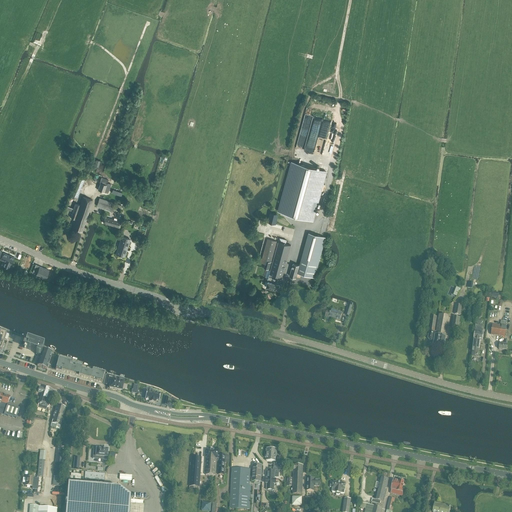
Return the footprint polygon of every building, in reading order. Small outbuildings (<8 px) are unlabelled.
[(326,171),(292,162),(279,211),(313,221),(326,171)] [(72,195),(74,196),(73,199),(75,199),(76,197),(78,197),(85,179),(79,177),(72,195)] [(98,190),(108,193),(111,184),(107,183),(108,180),(101,177),(100,182),(101,183),(98,190)] [(72,214),(73,214),(71,218),(75,219),(72,228),(82,231),(93,200),(83,196),(80,205),(75,203),(74,208),(66,205),(65,208),(72,211),(72,214)] [(97,206),(112,211),(115,203),(100,198),(97,206)] [(105,217),(103,223),(119,228),(121,222),(117,220),(117,219),(114,218),(114,220),(105,217)] [(296,277),(297,272),(314,277),(325,237),(309,233),(300,265),(293,263),(290,276),(296,277)] [(116,254),(124,256),(130,239),(122,237),(116,254)] [(265,268),(269,269),(277,241),(268,239),(263,258),(262,258),(260,263),(266,264),(265,268)] [(291,245),(279,242),(268,280),(266,286),(279,290),(280,284),(282,277),(285,269),(291,245)] [(3,253),(0,259),(5,261),(3,266),(9,268),(11,263),(12,264),(14,257),(3,253)] [(33,271),(37,272),(36,275),(41,278),(42,277),(45,278),(49,270),(42,267),(35,265),(34,268),(33,271)] [(325,317),(329,319),(329,318),(339,321),(342,314),(331,311),(331,313),(327,311),(325,317)] [(436,333),(434,332),(436,318),(431,317),(428,334),(427,339),(428,340),(429,341),(431,341),(433,340),(433,338),(434,338),(433,347),(444,349),(446,337),(445,337),(448,316),(439,315),(436,333)] [(451,329),(458,330),(460,319),(453,318),(451,329)] [(491,335),(505,338),(506,327),(507,322),(501,321),(500,326),(492,325),(491,335)] [(471,358),(478,358),(480,340),(482,340),(483,334),(482,334),(482,329),(475,328),(475,333),(474,333),(471,358)] [(0,350),(1,351),(4,341),(7,342),(9,335),(0,332),(0,350)] [(24,349),(27,350),(30,351),(33,351),(33,352),(35,352),(35,353),(36,353),(36,355),(40,356),(41,354),(41,355),(41,354),(43,350),(42,350),(43,349),(44,347),(43,346),(41,346),(38,345),(36,344),(35,344),(33,343),(32,343),(30,342),(27,341),(26,341),(27,341),(26,343),(26,344),(25,346),(24,348),(24,349)] [(507,346),(508,341),(505,341),(505,345),(499,344),(499,350),(506,351),(506,350),(507,346)] [(37,367),(47,370),(47,369),(52,354),(52,353),(43,350),(41,354),(39,361),(41,361),(40,364),(38,364),(37,367)] [(53,370),(55,371),(61,372),(64,361),(59,359),(58,359),(58,362),(56,361),(53,370)] [(64,361),(61,372),(67,374),(70,362),(64,361)] [(70,362),(67,374),(73,375),(75,366),(70,364),(70,362)] [(75,366),(73,375),(78,377),(81,367),(75,366)] [(81,367),(78,377),(84,379),(87,369),(81,367)] [(87,369),(84,379),(90,380),(93,370),(92,370),(92,371),(87,369)] [(93,370),(90,380),(95,382),(98,372),(93,370)] [(98,372),(95,382),(101,384),(104,374),(98,372)] [(108,376),(106,385),(110,385),(109,388),(113,389),(117,390),(122,391),(123,383),(123,382),(123,379),(119,378),(118,382),(115,381),(113,381),(114,377),(108,376)] [(39,389),(38,393),(41,394),(40,398),(45,399),(48,389),(43,387),(43,389),(39,388),(39,389)] [(45,399),(44,402),(48,403),(50,397),(54,398),(55,392),(52,391),(52,390),(48,389),(45,399)] [(160,394),(146,391),(145,400),(149,401),(149,402),(155,404),(155,402),(158,402),(160,394)] [(0,393),(0,414),(3,416),(16,419),(19,409),(7,405),(10,397),(0,393)] [(34,404),(33,410),(37,411),(38,408),(45,411),(45,413),(48,414),(49,411),(48,409),(47,408),(48,407),(49,405),(48,404),(48,403),(44,402),(45,399),(40,398),(39,401),(38,402),(37,404),(38,405),(38,406),(34,404)] [(50,427),(55,428),(59,429),(60,426),(66,408),(56,405),(51,424),(50,427)] [(63,455),(64,445),(57,445),(53,477),(61,477),(63,455)] [(96,453),(93,452),(93,459),(95,459),(96,457),(103,457),(103,460),(107,460),(107,458),(108,450),(104,449),(100,449),(96,449),(96,453)] [(266,461),(267,461),(276,462),(276,450),(266,449),(266,455),(265,456),(265,458),(266,460),(266,461)] [(217,459),(217,457),(218,451),(206,450),(206,458),(207,459),(205,475),(215,476),(216,462),(216,459),(217,459)] [(37,477),(40,477),(42,461),(45,461),(46,452),(40,451),(37,477)] [(29,452),(27,465),(35,466),(37,453),(29,452)] [(219,457),(217,457),(217,459),(216,459),(216,462),(217,462),(217,461),(219,461),(218,475),(223,475),(224,462),(228,463),(228,456),(225,456),(225,455),(224,455),(219,455),(219,457)] [(191,458),(189,486),(199,487),(201,458),(191,458)] [(252,482),(261,482),(261,465),(253,465),(252,482)] [(293,472),(292,494),(302,495),(303,466),(290,465),(289,472),(290,472),(293,472)] [(231,508),(233,508),(249,509),(250,486),(246,486),(247,470),(235,469),(232,469),(230,507),(231,508)] [(266,482),(266,484),(267,484),(266,490),(267,490),(268,491),(269,491),(270,492),(271,492),(272,491),(273,491),(274,491),(274,484),(276,485),(276,480),(274,480),(274,478),(278,478),(279,473),(275,473),(275,472),(267,471),(267,472),(267,475),(267,479),(266,479),(266,480),(266,482)] [(85,473),(84,480),(104,481),(105,474),(85,473)] [(33,487),(32,489),(37,490),(38,479),(33,479),(34,477),(26,477),(25,486),(33,487)] [(307,478),(307,490),(314,490),(314,485),(319,485),(319,479),(314,479),(314,478),(307,478)] [(375,488),(378,489),(375,500),(372,499),(371,502),(380,504),(380,501),(383,502),(384,497),(388,480),(380,478),(379,483),(376,482),(375,488)] [(390,494),(395,495),(396,491),(401,493),(404,482),(403,482),(403,481),(401,480),(399,481),(399,482),(393,480),(391,490),(390,494)] [(335,494),(336,495),(339,495),(340,494),(344,494),(345,484),(333,482),(333,483),(331,482),(330,488),(332,488),(331,492),(335,493),(335,494)] [(128,511),(130,497),(119,488),(68,484),(66,502),(65,511),(128,511)] [(345,498),(342,511),(348,511),(350,499),(345,498)] [(386,511),(387,511),(386,511),(392,511),(394,499),(389,498),(386,511)] [(380,511),(382,508),(361,503),(360,508),(366,509),(364,511),(380,511)] [(432,511),(449,511),(450,506),(434,503),(432,511)]
